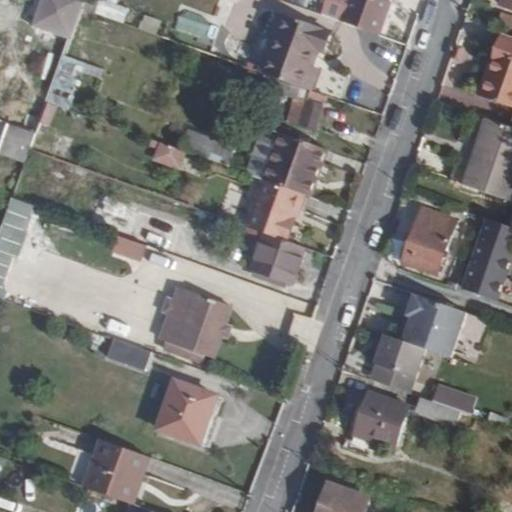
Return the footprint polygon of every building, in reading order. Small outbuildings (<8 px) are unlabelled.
[(84,0),(67,0),(57,30),(70,35),(76,19),(78,20),(84,0)] [(91,0),(88,9),(122,22),(128,7),(109,0),(91,0)] [(383,0),(348,0),(341,22),(379,36),(391,3),(383,0)] [(511,0),(501,0),(500,4),(511,8),(511,0)] [(259,73),(306,89),(313,92),(321,69),(313,66),(318,53),(322,54),(330,32),(281,13),(280,13),(259,73)] [(511,36),(503,34),(491,62),(493,62),(489,73),(486,73),(478,96),(511,108),(511,36)] [(82,76),(98,82),(102,69),(65,56),(48,104),(70,111),(82,76)] [(313,92),(306,89),(250,70),(245,83),(295,100),(288,125),(316,133),(326,97),(313,92)] [(511,127),(487,118),(463,185),(509,201),(511,192),(511,127)] [(7,124),(0,143),(0,155),(25,164),(36,134),(7,124)] [(229,167),(236,146),(189,130),(182,150),(229,167)] [(49,153),(97,172),(105,151),(57,131),(49,153)] [(280,134),(264,180),(306,195),(313,198),(330,151),(280,134)] [(150,159),(178,170),(185,152),(157,142),(150,159)] [(306,195),(264,180),(263,180),(246,227),(265,234),(284,241),(290,224),(295,225),(306,195)] [(26,201),(16,197),(11,211),(20,215),(26,201)] [(458,222),(422,209),(403,263),(440,276),(458,222)] [(137,211),(127,237),(169,252),(178,225),(137,211)] [(461,291),(501,298),(511,235),(511,226),(474,219),(461,291)] [(289,243),(295,225),(290,224),(284,241),(289,243)] [(284,241),(265,234),(252,270),(294,285),(307,249),(289,243),(284,241)] [(110,252),(140,261),(145,245),(115,236),(110,252)] [(20,246),(1,240),(0,242),(0,266),(12,270),(20,246)] [(185,364),(207,372),(212,358),(220,334),(225,322),(232,303),(180,284),(160,339),(190,351),(185,364)] [(413,317),(405,342),(452,358),(454,351),(468,313),(416,295),(409,315),(413,317)] [(400,339),(405,342),(413,317),(409,315),(400,339)] [(478,343),(487,322),(470,315),(460,336),(478,343)] [(231,325),(225,322),(220,334),(227,336),(231,325)] [(405,342),(386,335),(376,364),(416,378),(426,349),(405,342)] [(111,338),(105,358),(143,370),(149,350),(111,338)] [(416,378),(376,364),(370,379),(410,394),(416,378)] [(158,430),(201,445),(218,396),(175,381),(158,430)] [(434,403),(462,412),(468,399),(439,388),(434,403)] [(372,442),(382,445),(396,451),(412,407),(371,392),(355,435),(372,442)] [(422,398),(416,414),(456,429),(462,412),(434,403),(422,398)] [(85,488),(133,505),(134,505),(151,459),(102,441),(85,488)] [(379,454),(382,445),(372,442),(369,450),(379,454)] [(390,511),(392,508),(372,502),(373,499),(329,484),(319,511),(390,511)]
